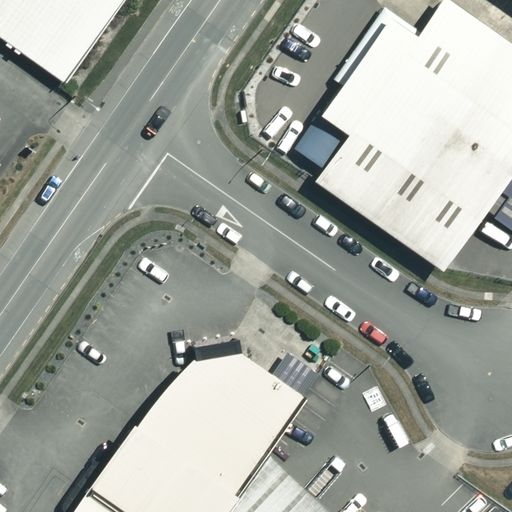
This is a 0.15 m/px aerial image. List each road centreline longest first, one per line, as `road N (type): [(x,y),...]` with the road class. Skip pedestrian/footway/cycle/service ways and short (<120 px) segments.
road 1 (residential): [(496,380),(130,127)]
road 2 (tertiary): [(0,314),(130,127)]
road 3 (tertiary): [(130,127),(222,0)]
